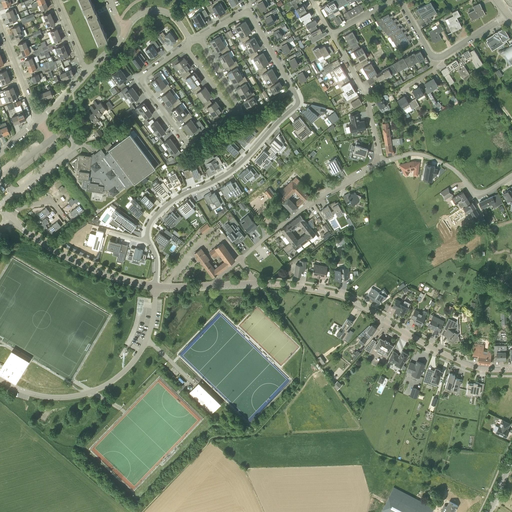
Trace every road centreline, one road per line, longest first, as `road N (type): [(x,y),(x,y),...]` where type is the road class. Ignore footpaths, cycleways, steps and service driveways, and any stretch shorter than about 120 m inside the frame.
road 1 (unclassified): [(511,369),(456,359),(351,298),(256,283)]
road 2 (residential): [(147,239),(163,207),(249,154),(298,102),(292,89)]
road 3 (residential): [(185,46),(144,75),(143,84),(184,140),(232,111)]
road 4 (residential): [(239,260),(299,209),(382,162)]
road 5 (unclassified): [(10,219),(87,266),(155,285)]
road 6 (residential): [(382,162),(420,154),(448,165),(476,193),(511,175)]
road 7 (residential): [(292,89),(248,12),(198,38)]
